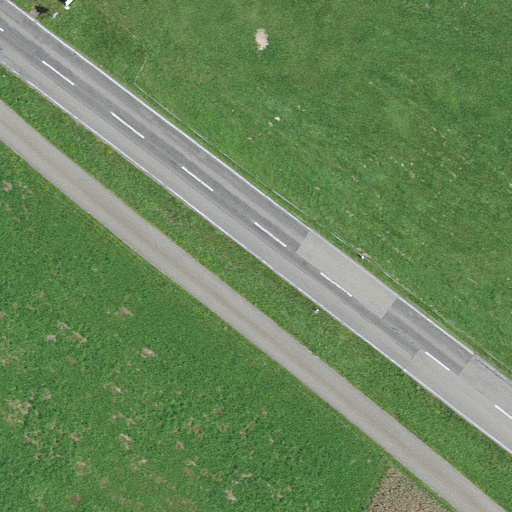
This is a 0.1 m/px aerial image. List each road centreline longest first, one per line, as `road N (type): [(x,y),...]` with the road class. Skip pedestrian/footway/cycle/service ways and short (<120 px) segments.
road 1 (secondary): [(0,34),(511,424)]
road 2 (unclassified): [(470,511),(0,136)]
